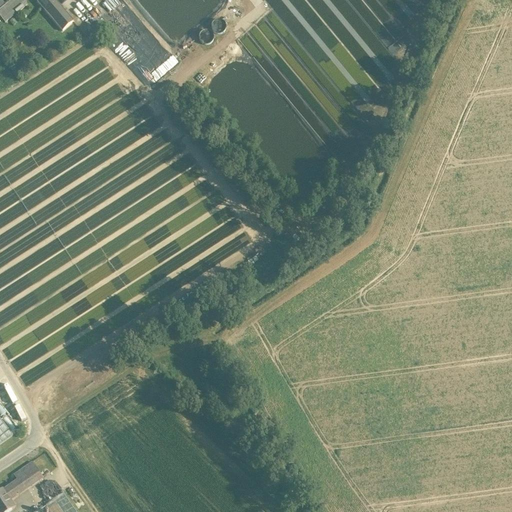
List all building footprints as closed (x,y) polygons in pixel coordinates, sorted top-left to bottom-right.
[(22,0),(11,0),(0,9),(0,17),(5,23),(27,5),(22,0)] [(61,8),(53,0),(40,0),(38,3),(51,17),(61,8)] [(318,12),(318,6),(289,6),(290,14),(300,14),(300,18),(308,18),(308,15),(312,15),(312,12),(318,12)] [(61,8),(51,17),(62,31),(73,22),(61,8)] [(228,9),(217,17),(224,26),(235,17),(228,9)] [(0,444),(13,436),(0,419),(0,444)] [(32,463),(13,476),(17,481),(9,486),(17,497),(43,479),(32,463)] [(1,490),(0,491),(0,511),(7,511),(14,508),(10,502),(17,497),(9,486),(2,491),(1,490)] [(79,511),(65,491),(35,511),(79,511)]
